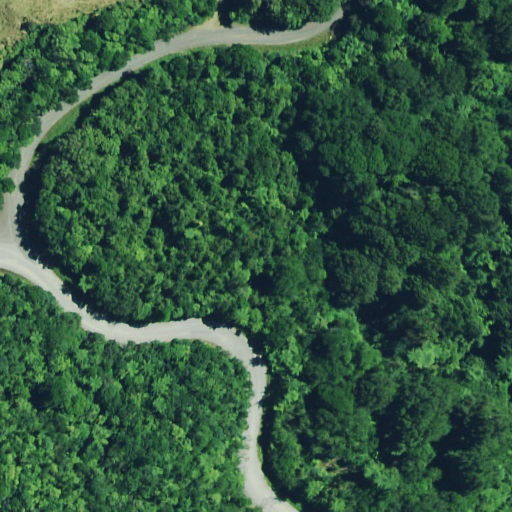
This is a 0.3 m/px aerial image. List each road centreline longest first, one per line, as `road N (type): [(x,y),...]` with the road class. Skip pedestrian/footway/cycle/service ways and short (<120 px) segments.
road 1 (unclassified): [(5,249),(46,112),(79,86),(200,32),(281,46),(333,25),(345,0)]
road 2 (unclassified): [(5,249),(49,263),(98,310),(135,330),(219,343),(253,372),(256,496),(265,511)]
